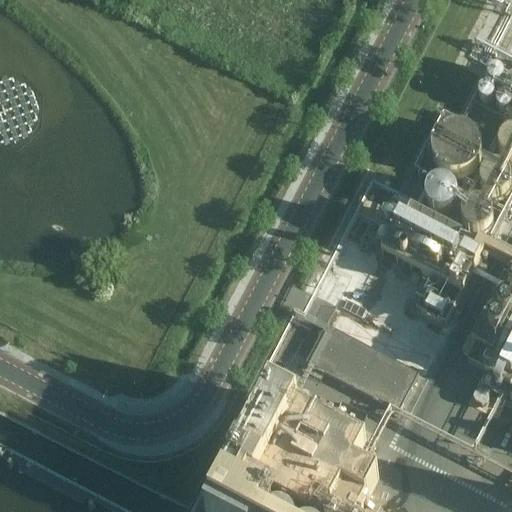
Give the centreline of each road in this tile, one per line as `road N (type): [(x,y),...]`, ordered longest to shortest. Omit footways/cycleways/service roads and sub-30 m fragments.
road 1 (tertiary): [(0,368),(126,431),(184,418),(217,374),(414,0)]
road 2 (unclassified): [(511,257),(450,359),(438,395),(440,439),(470,511)]
